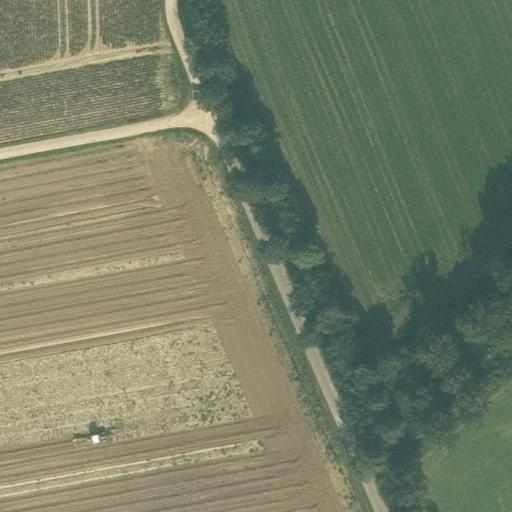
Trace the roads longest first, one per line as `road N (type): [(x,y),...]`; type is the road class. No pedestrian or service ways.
road 1 (track): [(380,511),(211,116)]
road 2 (track): [(0,154),(211,116)]
road 3 (track): [(211,116),(169,14),(172,0)]
